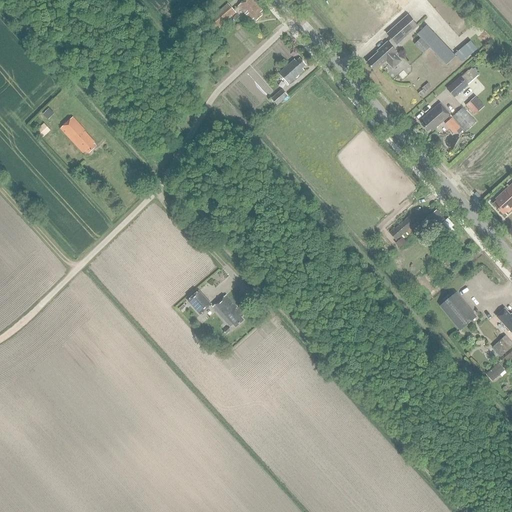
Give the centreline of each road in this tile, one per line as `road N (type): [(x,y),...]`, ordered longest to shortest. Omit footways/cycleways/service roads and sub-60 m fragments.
road 1 (residential): [(296,19),(218,92),(147,202),(0,340)]
road 2 (secondary): [(511,260),(296,19)]
